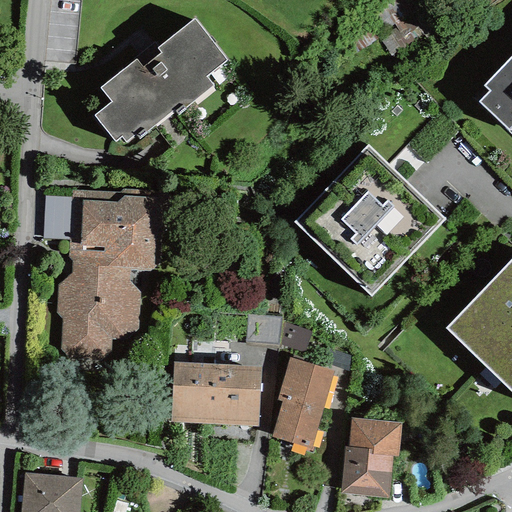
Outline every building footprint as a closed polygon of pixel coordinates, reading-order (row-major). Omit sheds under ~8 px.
[(111,98),(94,112),(114,137),(121,132),(125,137),(134,129),(138,133),(172,106),(175,110),(212,81),(205,71),(225,55),(194,15),(157,44),(161,48),(142,63),(136,55),(100,83),(111,98)] [(511,52),(484,81),(489,86),(479,97),(509,125),(511,121),(511,52)] [(367,140),(292,219),(369,292),(444,213),(367,140)] [(162,196),(72,189),(68,260),(72,260),(71,272),(57,283),(56,311),(61,318),(59,354),(126,356),(128,334),(137,328),(139,292),(128,280),(130,264),(153,266),(158,260),(162,196)] [(511,253),(444,325),(511,389),(511,253)] [(334,368),(289,355),(276,398),(281,399),(271,434),(311,446),(334,368)] [(260,364),(173,359),(170,419),(257,423),(260,364)] [(401,420),(350,416),(348,444),(343,444),(339,490),(388,495),(392,452),(398,453),(401,420)] [(77,511),(81,477),(24,472),(20,511),(77,511)]
